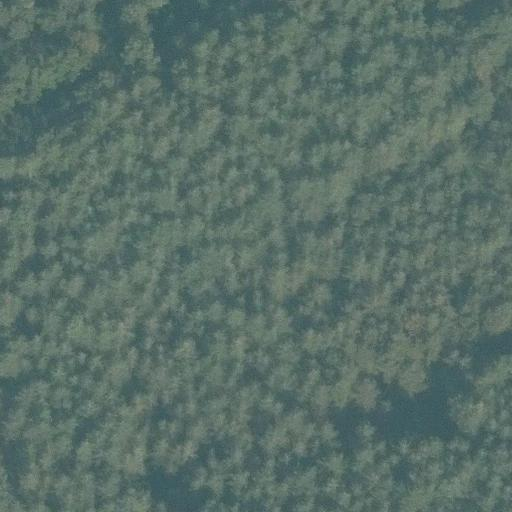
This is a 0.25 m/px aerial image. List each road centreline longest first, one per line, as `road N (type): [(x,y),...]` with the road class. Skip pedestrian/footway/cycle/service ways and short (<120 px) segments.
road 1 (track): [(285,0),(0,169)]
road 2 (track): [(0,358),(25,511)]
